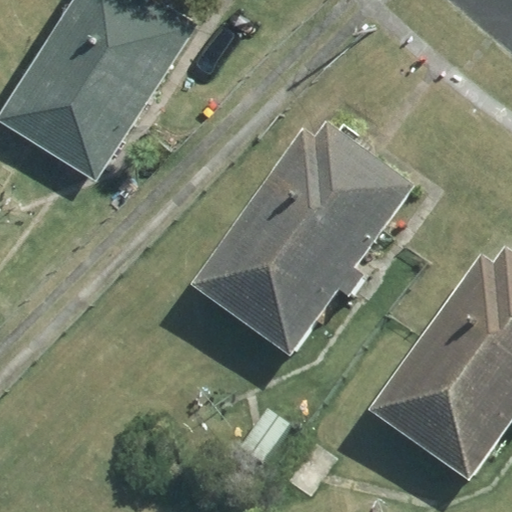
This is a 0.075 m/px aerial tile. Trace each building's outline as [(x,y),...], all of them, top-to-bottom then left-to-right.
[(215,18),(186,0),(78,0),(12,108),(118,174),(215,18)] [(433,194),(332,119),(207,287),(308,362),(433,194)] [(484,485),(511,445),(511,240),(510,239),(386,416),(484,485)] [(275,472),(303,425),(268,404),(239,451),(275,472)] [(350,458),(317,436),(288,478),(321,500),(350,458)]
